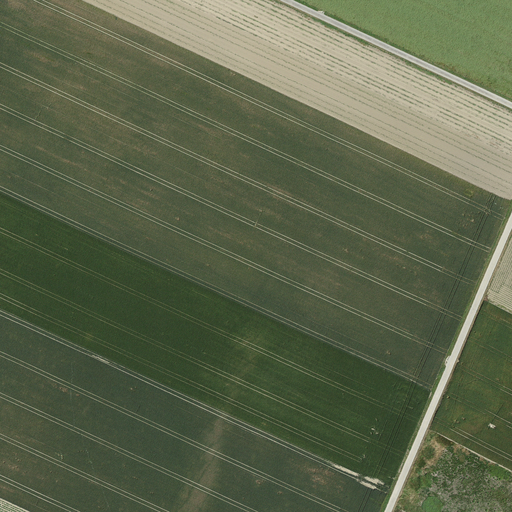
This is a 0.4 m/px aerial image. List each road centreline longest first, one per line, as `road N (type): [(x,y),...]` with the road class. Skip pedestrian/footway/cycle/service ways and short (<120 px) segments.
road 1 (unclassified): [(387,511),(511,219)]
road 2 (track): [(511,105),(284,0)]
